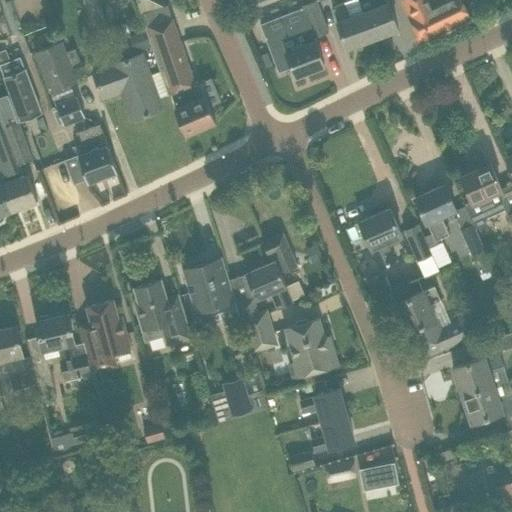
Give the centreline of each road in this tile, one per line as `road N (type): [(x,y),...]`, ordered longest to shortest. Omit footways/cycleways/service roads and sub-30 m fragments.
road 1 (residential): [(399,431),(285,132)]
road 2 (residential): [(0,266),(268,140)]
road 3 (residential): [(285,132),(511,27)]
road 4 (residential): [(268,140),(209,0)]
